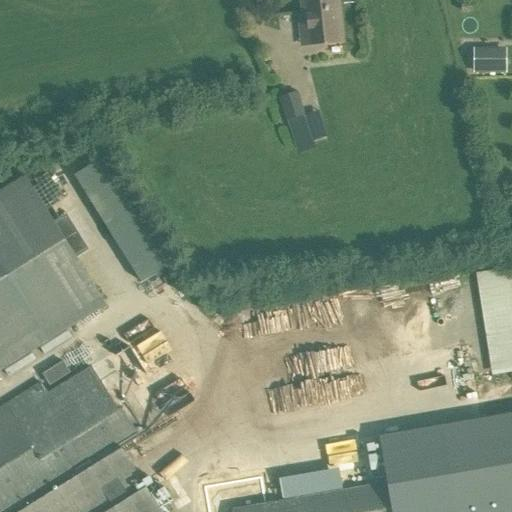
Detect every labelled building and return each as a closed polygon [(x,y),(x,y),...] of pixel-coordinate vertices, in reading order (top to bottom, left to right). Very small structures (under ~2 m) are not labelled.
[(301,0),(306,43),(342,39),(338,0),(301,0)] [(480,74),(511,74),(511,56),(480,56),(480,74)] [(305,115),(298,91),(278,97),(287,120),(295,146),(314,140),(306,115),(305,115)] [(0,370),(47,341),(106,305),(26,176),(0,191),(0,370)] [(134,209),(117,218),(130,242),(141,236),(146,246),(137,251),(145,265),(161,256),(150,236),(149,236),(134,209)] [(177,272),(169,277),(161,264),(148,271),(170,308),(181,301),(184,307),(194,301),(177,272)] [(511,268),(487,271),(498,370),(511,368),(511,268)] [(155,367),(182,353),(171,330),(144,344),(155,367)] [(49,386),(70,373),(63,362),(43,374),(49,386)] [(159,511),(120,447),(139,435),(122,408),(119,410),(92,366),(48,393),(41,382),(0,407),(0,511),(159,511)] [(232,508),(232,511),(458,511),(444,426),(381,436),(389,481),(232,508)]
